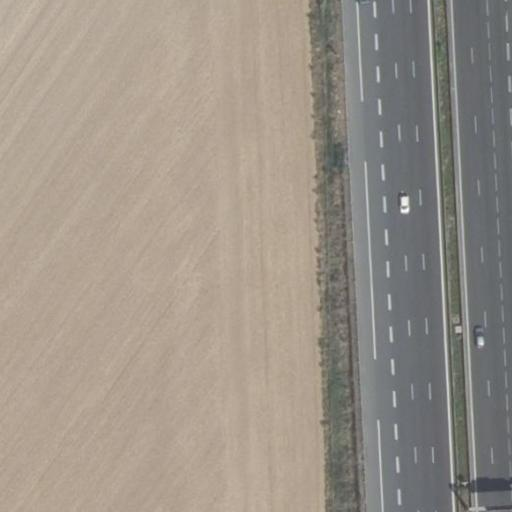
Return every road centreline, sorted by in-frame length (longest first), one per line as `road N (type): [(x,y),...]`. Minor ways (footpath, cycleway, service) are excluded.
road 1 (motorway): [(392,0),(417,511)]
road 2 (motorway): [(510,511),(485,16)]
